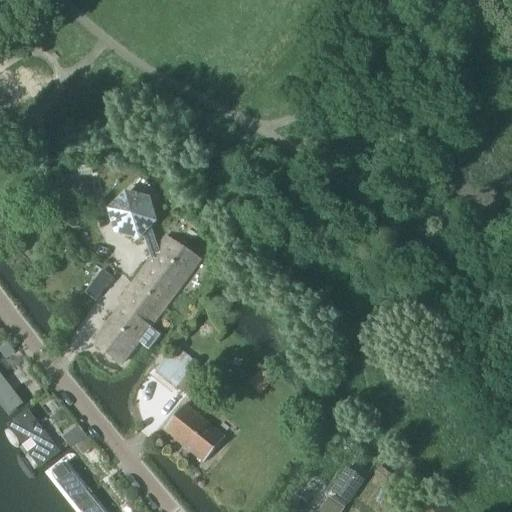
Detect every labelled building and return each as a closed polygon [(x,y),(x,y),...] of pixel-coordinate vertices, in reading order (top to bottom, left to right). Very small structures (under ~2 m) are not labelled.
[(43,197),(42,202),(44,206),(47,209),(52,210),(57,208),(60,205),(60,200),(59,195),(55,192),(50,192),(46,193),(43,197)] [(167,237),(159,248),(158,249),(150,226),(154,221),(148,199),(126,193),(110,210),(116,233),(138,238),(142,234),(151,259),(117,303),(120,306),(93,344),(122,365),(138,343),(147,350),(149,351),(159,337),(160,336),(150,328),(200,262),(167,237)] [(13,353),(7,345),(0,350),(6,359),(13,353)] [(0,383),(11,399),(17,400),(21,396),(22,390),(0,360),(0,383)] [(23,413),(48,446),(54,447),(59,443),(59,438),(34,404),(29,403),(24,407),(23,413)] [(163,431),(203,464),(224,438),(184,405),(163,431)] [(74,445),(85,437),(79,430),(69,438),(74,445)] [(91,446),(86,439),(77,447),(82,454),(91,446)] [(66,471),(92,504),(98,505),(103,501),(103,495),(77,462),(72,462),(67,465),(66,471)] [(363,481),(347,469),(331,492),(348,504),(363,481)] [(281,511),(282,511),(296,511),(302,503),(310,508),(313,504),(310,503),(315,494),(298,484),(281,511)]
